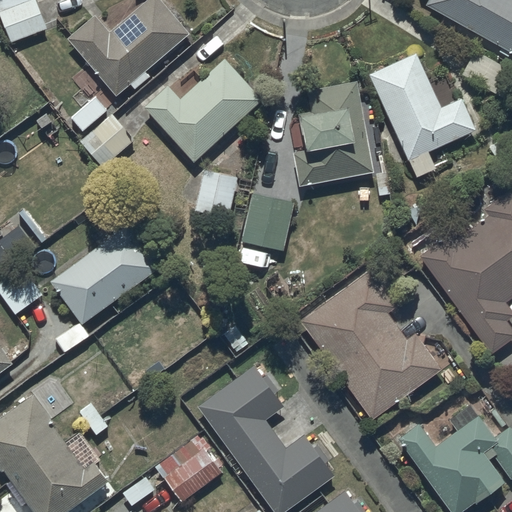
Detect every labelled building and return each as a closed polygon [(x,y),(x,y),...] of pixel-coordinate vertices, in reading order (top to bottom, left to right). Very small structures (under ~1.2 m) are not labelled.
[(36,0),(0,0),(0,9),(11,40),(47,27),(36,0)] [(97,12),(68,36),(116,93),(131,81),(135,86),(150,74),(146,69),(190,31),(164,0),(145,0),(111,29),(97,12)] [(511,0),(428,0),(428,2),(511,48),(511,0)] [(511,67),(477,47),(463,71),(510,99),(511,94),(511,67)] [(477,127),(462,95),(442,105),(416,50),(369,72),(417,174),(449,159),(444,149),(448,147),(445,141),(477,127)] [(145,105),(194,159),(263,97),(226,55),(181,96),(169,83),(145,105)] [(374,170),(357,79),(308,88),(312,108),(301,110),(308,147),(295,150),(301,183),(374,170)] [(135,137),(112,111),(81,138),(104,164),(135,137)] [(237,172),(204,167),(196,213),(229,219),(237,172)] [(459,226),(421,254),(492,352),(511,337),(511,324),(507,319),(511,315),(511,306),(506,299),(511,294),(511,188),(485,207),(489,212),(462,232),(459,226)] [(294,200),(253,191),(240,239),(248,241),(243,260),(271,267),(272,263),(276,264),(277,261),(274,260),(277,247),(283,249),(294,200)] [(51,279),(83,322),(161,264),(129,221),(51,279)] [(0,271),(38,243),(24,225),(0,243),(0,271)] [(0,290),(16,312),(42,292),(19,262),(0,275),(0,290)] [(302,317),(373,417),(443,367),(418,331),(408,337),(389,310),(397,304),(371,268),(302,317)] [(0,345),(0,370),(12,362),(0,345)] [(256,363),(200,403),(277,511),(280,511),(335,473),(326,460),(329,458),(318,443),(315,445),(306,433),(287,446),(266,417),(285,404),(276,393),(281,389),(269,373),(265,376),(256,363)] [(0,465),(3,469),(5,468),(37,511),(63,511),(110,478),(78,437),(69,444),(51,421),(54,419),(33,391),(2,415),(0,412),(0,465)] [(421,422),(400,437),(453,511),(457,511),(475,500),(476,501),(506,479),(485,450),(493,445),(498,453),(495,455),(511,477),(511,475),(511,425),(510,423),(495,434),(472,401),(449,417),(457,428),(436,443),(421,422)] [(197,433),(156,465),(183,500),(222,470),(219,466),(224,462),(203,434),(200,436),(197,433)] [(346,489),(314,511),(373,511),(361,496),(355,500),(346,489)]
